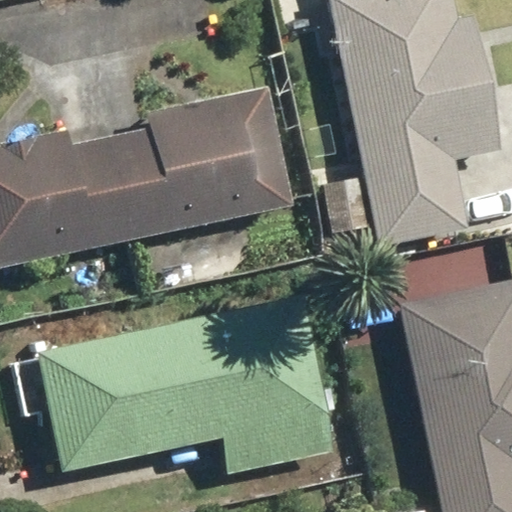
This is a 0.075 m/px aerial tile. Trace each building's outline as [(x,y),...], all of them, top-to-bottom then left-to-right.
[(319,0),(353,179),(317,185),(327,238),(360,232),(364,254),(455,237),(442,166),(485,158),(459,20),(447,22),(442,0),(319,0)] [(57,137),(0,147),(0,266),(271,216),(248,95),(136,116),(139,135),(59,150),(57,137)] [(457,296),(387,310),(427,511),(511,511),(511,283),(491,287),(483,249),(449,256),(457,296)] [(383,345),(366,260),(317,270),(333,355),(383,345)] [(266,301),(17,360),(46,480),(207,442),(216,480),(304,459),(266,301)]
